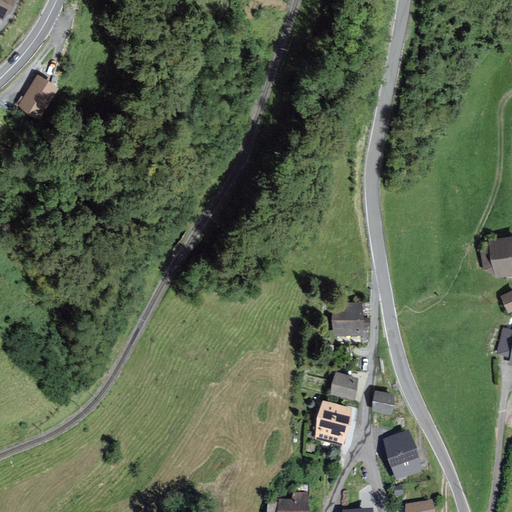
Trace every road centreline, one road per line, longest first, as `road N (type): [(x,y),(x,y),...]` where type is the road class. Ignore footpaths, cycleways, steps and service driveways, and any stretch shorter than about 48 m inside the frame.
road 1 (unclassified): [(405,0),(372,171),(382,272)]
road 2 (unclassified): [(382,272),(403,369),(465,511)]
road 3 (residential): [(382,272),(359,438)]
road 4 (track): [(473,240),(494,198),(500,109),(511,93)]
